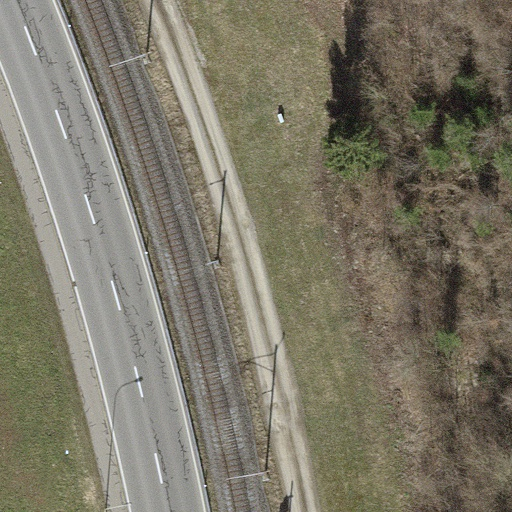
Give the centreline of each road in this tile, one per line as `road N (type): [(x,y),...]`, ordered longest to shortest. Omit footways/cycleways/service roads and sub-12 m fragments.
road 1 (primary): [(168,511),(118,300),(16,0)]
road 2 (track): [(161,0),(226,146),(299,511)]
